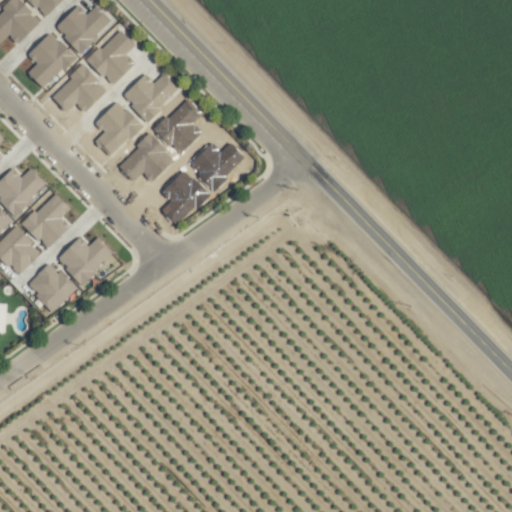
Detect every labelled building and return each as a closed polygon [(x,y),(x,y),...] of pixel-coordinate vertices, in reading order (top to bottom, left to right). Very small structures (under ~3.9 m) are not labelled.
[(0,186),(0,203),(13,216),(45,182),(29,167),(20,176),(15,171),(0,186)] [(68,225),(60,217),(69,208),(53,192),(22,224),(46,248),(68,225)] [(13,248),(4,257),(19,272),(40,252),(14,226),(3,237),(13,248)] [(55,257),(78,284),(112,255),(96,237),(87,245),(79,237),(55,257)] [(50,311),(74,289),(49,262),(26,284),(50,311)]
